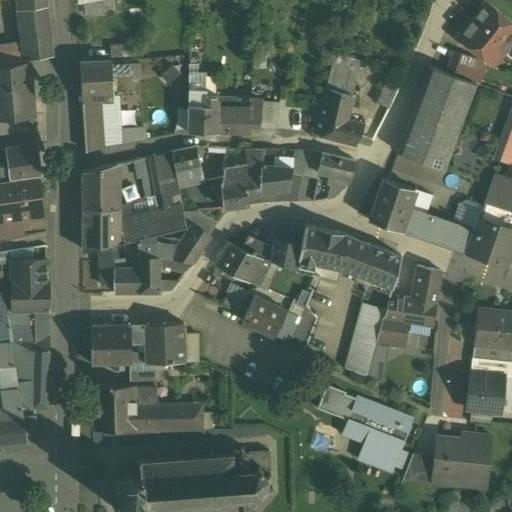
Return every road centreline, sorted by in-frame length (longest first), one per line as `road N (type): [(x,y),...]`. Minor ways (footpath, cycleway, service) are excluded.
road 1 (residential): [(67,161),(187,137),(313,141),(374,157)]
road 2 (residential): [(332,210),(231,219),(175,302),(67,305)]
road 3 (residential): [(326,372),(434,412),(456,261)]
road 4 (residential): [(442,0),(374,157)]
road 5 (tertiary): [(57,0),(67,161)]
road 6 (tertiary): [(67,305),(71,460)]
road 7 (tertiary): [(67,161),(67,305)]
road 8 (residential): [(456,261),(338,222),(332,210)]
